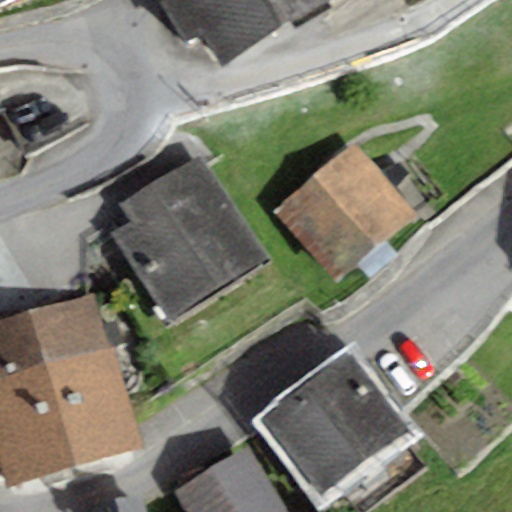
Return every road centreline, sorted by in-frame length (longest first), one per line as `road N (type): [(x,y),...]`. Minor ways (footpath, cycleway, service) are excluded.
road 1 (tertiary): [(13,511),(107,489),(355,335),(511,212)]
road 2 (residential): [(132,91),(251,73),(380,32),(446,0)]
road 3 (residential): [(132,91),(112,141),(92,158),(0,201)]
road 4 (track): [(511,275),(478,305),(355,335)]
